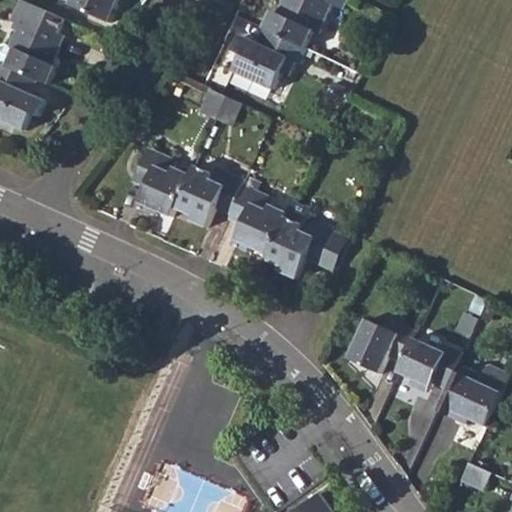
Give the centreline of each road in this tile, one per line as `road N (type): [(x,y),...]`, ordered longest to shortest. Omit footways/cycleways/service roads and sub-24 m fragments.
road 1 (residential): [(408,511),(296,366),(225,308),(34,217)]
road 2 (residential): [(34,217),(152,54),(178,0)]
